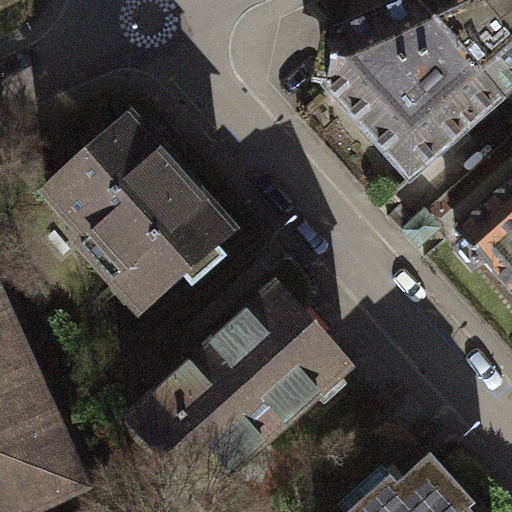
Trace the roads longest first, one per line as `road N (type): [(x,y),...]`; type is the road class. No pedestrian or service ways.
road 1 (residential): [(148,23),(511,430)]
road 2 (residential): [(0,89),(148,23)]
